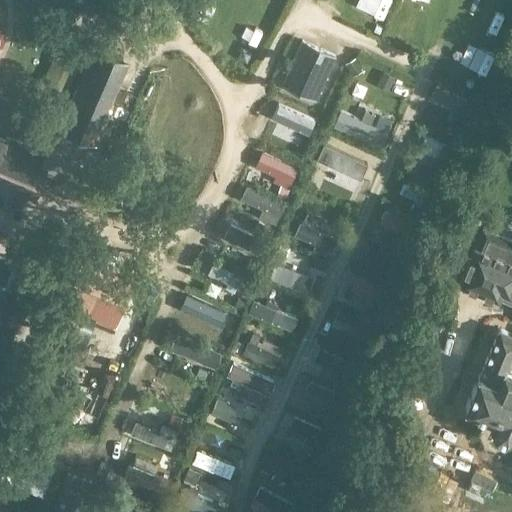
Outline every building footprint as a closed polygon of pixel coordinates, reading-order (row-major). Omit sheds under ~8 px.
[(282,8),(283,0),(272,0),(272,6),(282,8)] [(253,16),(241,38),(258,47),(271,26),(253,16)] [(282,84),(315,99),(335,55),(302,40),(282,84)] [(97,143),(109,116),(104,99),(122,57),(94,45),(60,127),(97,143)] [(81,56),(58,47),(43,81),(66,91),(81,56)] [(386,94),(394,75),(381,69),(373,88),(386,94)] [(471,97),(476,82),(452,73),(447,89),(471,97)] [(348,100),(382,115),(389,98),(355,84),(348,100)] [(462,107),(431,93),(426,102),(458,116),(462,107)] [(341,108),(335,123),(382,144),(389,129),(341,108)] [(321,130),(280,112),(274,124),(316,142),(321,130)] [(425,133),(418,148),(445,160),(452,145),(425,133)] [(0,188),(23,198),(41,156),(0,138),(0,188)] [(324,142),(317,158),(360,178),(367,161),(324,142)] [(263,151),(256,166),(290,181),(297,166),(263,151)] [(311,166),(294,204),(351,228),(363,201),(368,191),(311,166)] [(437,193),(403,178),(398,190),(432,205),(437,193)] [(246,186),(240,200),(278,217),(284,203),(246,186)] [(423,223),(385,206),(378,220),(417,237),(423,223)] [(337,234),(298,217),(292,230),(331,247),(337,234)] [(511,229),(489,220),(484,229),(476,247),(475,247),(459,284),(498,301),(498,300),(507,304),(510,297),(511,293),(511,229)] [(228,226),(222,238),(256,253),(262,241),(228,226)] [(406,258),(367,240),(361,253),(400,270),(406,258)] [(62,303),(115,326),(135,279),(82,257),(62,303)] [(243,273),(213,259),(206,273),(237,287),(243,273)] [(303,290),(310,276),(274,260),(267,275),(303,290)] [(390,288),(354,272),(350,283),(386,299),(390,288)] [(142,311),(152,314),(158,295),(148,292),(142,311)] [(180,306),(218,323),(224,310),(186,292),(180,306)] [(256,295),(250,309),(290,326),(296,312),(256,295)] [(374,324),(335,307),(329,320),(368,337),(374,324)] [(167,345),(212,365),(218,351),(173,331),(167,345)] [(511,371),(506,369),(511,353),(511,352),(511,337),(498,332),(477,380),(466,405),(492,417),(490,420),(495,431),(505,436),(511,432),(511,371)] [(247,339),(241,352),(276,368),(282,355),(247,339)] [(318,347),(313,360),(346,375),(351,362),(318,347)] [(275,376),(232,357),(225,371),(268,391),(275,376)] [(151,359),(135,396),(197,422),(212,387),(213,385),(151,359)] [(78,388),(100,398),(106,385),(84,375),(78,388)] [(225,393),(258,408),(265,393),(232,377),(225,393)] [(346,399),(306,381),(301,393),(341,410),(346,399)] [(236,404),(215,395),(209,410),(229,419),(236,404)] [(330,433),(291,415),(286,427),(325,444),(330,433)] [(45,418),(33,455),(56,463),(84,473),(99,438),(45,418)] [(134,420),(130,432),(170,447),(175,434),(134,420)] [(27,452),(31,442),(20,439),(17,448),(27,452)] [(169,459),(131,444),(125,459),(164,474),(169,459)] [(195,447),(190,460),(229,474),(234,461),(195,447)] [(308,466),(272,450),(265,465),(301,481),(308,466)] [(6,451),(1,468),(27,477),(23,489),(42,495),(52,466),(6,451)] [(242,455),(233,470),(241,475),(250,459),(242,455)] [(71,511),(84,478),(65,470),(48,511),(71,511)] [(221,502),(226,491),(196,478),(191,489),(221,502)] [(288,511),(295,498),(259,483),(253,497),(286,511),(288,511)]
